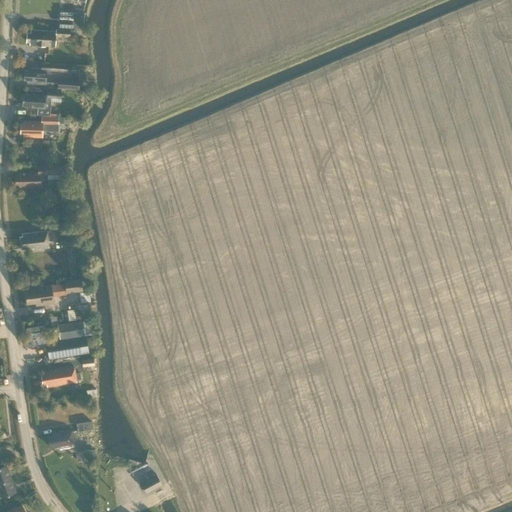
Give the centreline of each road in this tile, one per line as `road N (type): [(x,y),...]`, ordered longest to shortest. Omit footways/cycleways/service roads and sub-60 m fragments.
road 1 (tertiary): [(60,511),(25,438),(0,197)]
road 2 (tertiary): [(0,153),(9,0)]
